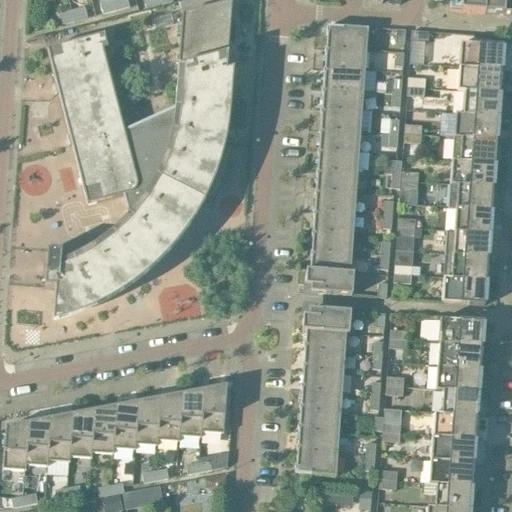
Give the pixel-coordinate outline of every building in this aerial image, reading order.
[(114,0),(112,1),(115,12),(128,9),(125,0),(114,0)] [(142,0),(145,10),(158,7),(156,0),(142,0)] [(511,0),(449,0),(448,13),(483,15),(511,17),(511,14),(511,12),(511,13),(511,4),(511,0)] [(102,16),(115,12),(112,1),(99,4),(102,16)] [(225,138),(231,72),(225,74),(230,3),(181,16),(174,110),(122,133),(101,51),(106,50),(102,36),(46,51),(68,137),(65,137),(68,147),(70,146),(86,207),(122,198),(127,218),(110,235),(91,249),(71,260),(59,265),(60,254),(46,252),(43,290),(54,291),(51,325),(77,317),(101,306),(124,293),(146,276),(168,255),(187,231),(203,204),(210,208),(210,209),(211,210),(225,179),(234,146),(232,145),(232,147),(224,145),(225,138)] [(70,12),(73,23),(86,20),(83,8),(70,12)] [(60,27),(73,23),(70,12),(57,15),(60,27)] [(325,49),(365,52),(366,31),(342,29),(325,28),(325,36),(326,36),(325,49)] [(403,46),(404,32),(395,32),(394,46),(403,46)] [(427,34),(410,32),(409,41),(426,42),(427,34)] [(457,69),(500,72),(502,48),(459,44),(457,69)] [(363,73),(365,52),(325,49),(325,50),(324,50),(323,57),(324,57),(323,70),(363,73)] [(401,69),(402,55),(394,54),(393,68),(401,69)] [(498,96),(500,72),(457,69),(456,92),(498,96)] [(362,93),(363,73),(323,70),(323,71),(322,70),(322,77),(323,77),(322,90),(362,93)] [(406,89),(423,90),(424,81),(407,80),(406,89)] [(399,96),(400,82),(392,81),(391,95),(399,96)] [(422,99),(423,90),(406,89),(405,98),(422,99)] [(360,113),(362,93),(322,90),(322,91),(321,91),(320,97),(321,97),(321,110),(360,113)] [(496,119),(498,96),(456,92),(456,93),(463,93),(461,116),(454,115),(454,116),(496,119)] [(398,110),(399,96),(391,95),(390,109),(398,110)] [(359,134),(360,113),(321,110),(320,111),(319,111),(319,118),(320,118),(319,131),(359,134)] [(495,142),(496,119),(454,116),(452,139),(495,142)] [(396,136),(397,122),(389,122),(388,136),(396,136)] [(403,135),(420,137),(420,128),(403,126),(403,135)] [(357,154),(359,134),(319,131),(319,132),(318,132),(317,138),(319,138),(318,151),(357,154)] [(419,146),(420,137),(403,135),(402,144),(419,146)] [(395,150),(396,136),(388,136),(387,150),(395,150)] [(493,166),(495,142),(452,139),(451,163),(493,166)] [(356,174),(357,154),(318,151),(318,152),(316,152),(316,158),(317,158),(316,171),(356,174)] [(400,163),(398,163),(392,163),(391,177),(399,177),(400,163)] [(491,189),(493,166),(451,163),(449,186),(491,189)] [(354,195),(356,174),(316,171),(316,172),(315,172),(314,179),(316,179),(315,192),(354,195)] [(399,183),(416,184),(417,175),(400,174),(399,183)] [(398,191),(399,177),(391,177),(390,191),(393,191),(398,191)] [(416,193),(416,184),(399,183),(399,192),(416,193)] [(490,213),(491,189),(449,186),(449,187),(456,187),(454,210),(490,213)] [(353,215),(354,195),(315,192),(315,193),(313,193),(313,199),(314,199),(313,212),(353,215)] [(391,218),(392,204),(383,203),(382,217),(391,218)] [(488,236),(490,213),(454,210),(453,233),(446,233),(445,233),(488,236)] [(352,235),(353,215),(313,212),(313,213),(312,213),(311,219),(313,220),(312,233),(352,235)] [(390,232),(391,218),(382,217),(381,231),(390,232)] [(396,229),(413,231),(414,222),(397,220),(396,229)] [(412,240),(413,231),(396,229),(395,238),(412,240)] [(350,256),(352,235),(312,233),(310,233),(310,240),(311,240),(310,253),(350,256)] [(486,259),(488,236),(445,233),(444,256),(486,259)] [(388,258),(389,245),(380,244),(379,258),(388,258)] [(349,276),(350,256),(310,253),(310,254),(309,254),(308,260),(310,260),(309,272),(305,272),(305,273),(352,276),(349,276)] [(485,283),(486,259),(444,256),(442,280),(485,283)] [(387,272),(388,258),(379,258),(378,272),(387,272)] [(393,276),(410,277),(410,268),(393,267),(393,276)] [(350,298),(352,276),(305,273),(304,287),(310,288),(309,294),(316,295),(324,296),(350,298)] [(409,286),(410,277),(393,276),(392,285),(409,286)] [(483,307),(485,283),(442,280),(440,304),(483,307)] [(385,300),(386,286),(377,286),(376,300),(385,300)] [(301,332),(348,335),(349,314),(323,312),(314,311),(314,312),(308,311),(308,318),(302,318),(301,332)] [(383,330),(384,316),(375,315),(374,329),(383,330)] [(437,345),(480,348),(482,323),(439,320),(437,345)] [(348,336),(348,335),(301,332),(301,333),(305,333),(304,345),(302,345),(302,351),(303,351),(303,352),(343,355),(344,336),(348,336)] [(388,341),(405,342),(406,333),(389,332),(388,341)] [(404,351),(405,342),(388,341),(387,350),(404,351)] [(381,358),(382,344),(373,343),(372,357),(381,358)] [(478,371),(480,348),(437,345),(436,368),(478,371)] [(342,376),(343,355),(303,352),(302,365),(301,365),(301,372),(302,372),(302,373),(342,376)] [(380,372),(381,358),(372,357),(371,371),(380,372)] [(477,395),(478,371),(436,368),(434,392),(477,395)] [(340,396),(342,376),(302,373),(301,386),(300,386),(299,392),(300,392),(300,393),(340,396)] [(385,388),(402,389),(402,380),(385,379),(385,388)] [(378,399),(379,384),(370,384),(369,398),(378,399)] [(203,392),(199,440),(200,440),(200,434),(222,436),(225,388),(223,388),(222,394),(204,393),(204,391),(203,392)] [(401,398),(402,389),(385,388),(384,397),(401,398)] [(178,438),(199,440),(203,392),(202,392),(201,398),(182,397),(182,396),(181,396),(177,444),(178,444),(178,438)] [(475,418),(477,395),(434,392),(441,393),(440,415),(432,415),(475,418)] [(339,416),(340,396),(300,393),(299,406),(298,406),(298,412),(299,412),(299,413),(339,416)] [(157,442),(177,444),(181,396),(180,396),(179,402),(160,401),(160,400),(159,400),(155,448),(156,448),(157,442)] [(377,412),(378,399),(369,398),(368,412),(377,412)] [(135,446),(155,448),(159,400),(158,400),(157,406),(138,405),(139,404),(137,404),(133,452),(134,452),(135,446)] [(113,451),(133,452),(137,404),(136,404),(135,410),(117,409),(117,408),(115,408),(111,456),(112,456),(113,451)] [(91,455),(111,456),(115,408),(114,408),(114,414),(95,413),(95,412),(93,412),(89,460),(90,460),(91,455)] [(69,459),(89,460),(93,412),(92,412),(92,418),(73,417),(73,416),(71,416),(67,464),(68,464),(69,459)] [(337,436),(339,416),(299,413),(298,426),(297,426),(296,433),(298,433),(297,434),(337,436)] [(473,441),(475,418),(432,415),(431,438),(473,441)] [(47,463),(67,464),(71,416),(70,417),(70,423),(51,421),(51,420),(49,420),(46,468),(47,463)] [(382,419),(379,419),(374,419),(373,433),(381,433),(382,425),(382,419)] [(25,467),(46,468),(49,420),(48,421),(48,427),(29,425),(29,424),(27,425),(24,472),(24,473),(25,467)] [(1,471),(24,472),(27,425),(26,425),(26,431),(7,429),(7,428),(4,429),(1,471)] [(381,434),(398,436),(399,427),(382,425),(381,433),(381,434)] [(336,457),(337,436),(297,434),(297,447),(295,447),(295,453),(296,453),(296,454),(336,457)] [(398,445),(398,436),(381,434),(381,443),(398,445)] [(472,465),(473,441),(431,438),(429,462),(472,465)] [(374,460),(374,446),(366,445),(365,459),(374,460)] [(334,478),(336,457),(296,454),(295,467),(294,467),(293,475),(310,476),(310,477),(334,478)] [(373,474),(374,460),(365,459),(364,473),(373,474)] [(197,464),(199,474),(211,472),(209,462),(197,464)] [(470,488),(472,465),(429,462),(427,485),(470,488)] [(186,477),(199,474),(197,464),(184,467),(186,477)] [(153,473),(155,483),(167,480),(165,470),(153,473)] [(143,485),(155,483),(153,473),(141,475),(143,485)] [(378,481),(395,483),(396,474),(379,473),(378,481)] [(226,475),(204,479),(205,488),(213,494),(225,491),(226,475)] [(394,492),(395,483),(378,481),(377,491),(394,492)] [(123,495),(122,492),(121,485),(109,487),(110,497),(123,495)] [(468,511),(470,488),(427,485),(427,486),(435,486),(433,509),(426,508),(426,509),(468,511)] [(66,489),(68,499),(80,497),(78,487),(66,489)] [(98,500),(110,497),(109,487),(96,490),(98,500)] [(55,502),(68,499),(66,489),(53,492),(55,502)] [(359,493),(358,505),(369,506),(370,494),(359,493)] [(22,498),(24,508),(36,505),(34,496),(22,498)] [(118,497),(103,500),(105,511),(115,511),(121,511),(118,497)] [(11,510),(24,508),(22,498),(9,500),(11,510)]
